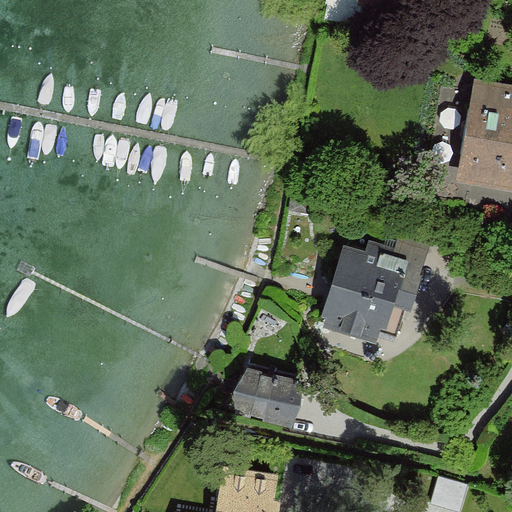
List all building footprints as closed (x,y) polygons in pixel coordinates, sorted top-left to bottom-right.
[(511,84),(474,78),(456,174),(511,184),(511,84)] [(345,240),(322,318),(383,337),(393,303),(406,307),(425,245),(368,228),(363,245),(345,240)] [(244,360),(232,405),(290,420),(301,375),(244,360)] [(196,511),(175,509),(174,511),(271,511),(277,474),(223,467),(216,511),(196,511)] [(468,504),(472,477),(441,473),(437,500),(468,504)]
